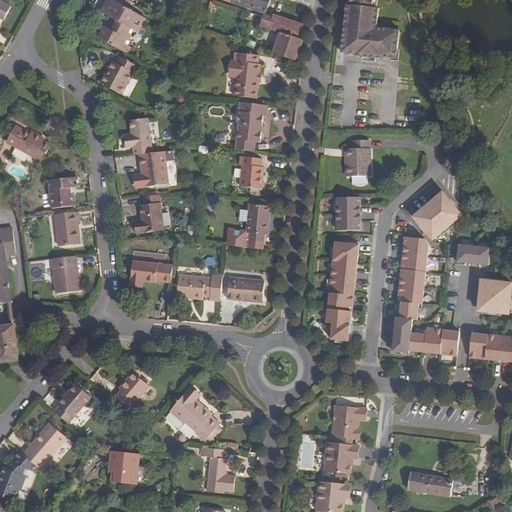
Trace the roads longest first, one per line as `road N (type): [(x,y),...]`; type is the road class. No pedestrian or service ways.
road 1 (residential): [(284,336),(319,0)]
road 2 (residential): [(96,323),(112,304),(86,101),(14,56)]
road 3 (residential): [(363,378),(383,213),(439,166)]
road 4 (residential): [(252,348),(96,323)]
road 5 (residential): [(0,428),(96,323)]
road 6 (residential): [(367,511),(387,381)]
road 7 (residential): [(387,381),(511,394)]
